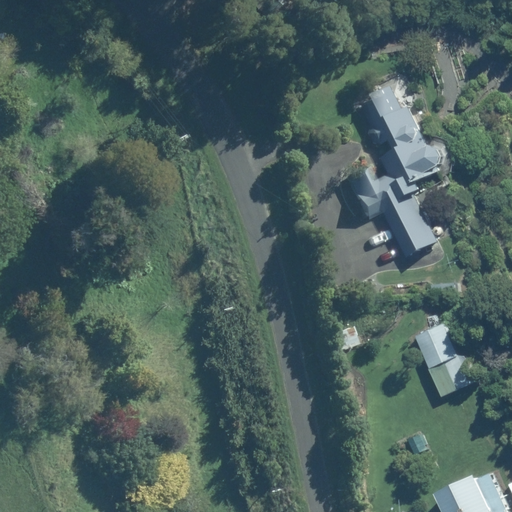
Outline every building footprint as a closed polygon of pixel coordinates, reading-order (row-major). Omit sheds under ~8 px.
[(245,0),(265,20),(285,0),(245,0)] [(451,171),(437,144),(434,146),(397,80),(360,100),(387,150),(394,146),(399,154),(384,162),(391,175),(376,184),(367,169),(346,181),(359,206),(355,208),(363,222),(383,211),(411,261),(443,244),(418,200),(426,195),(421,187),(451,171)] [(460,284),(432,283),(432,297),(460,297),(460,284)] [(437,384),(446,400),(479,382),(449,324),(420,340),(435,369),(421,376),(428,389),(437,384)] [(332,335),(341,354),(358,346),(349,327),(332,335)] [(478,478),(443,494),(451,511),(511,511),(495,478),(481,484),(478,478)]
